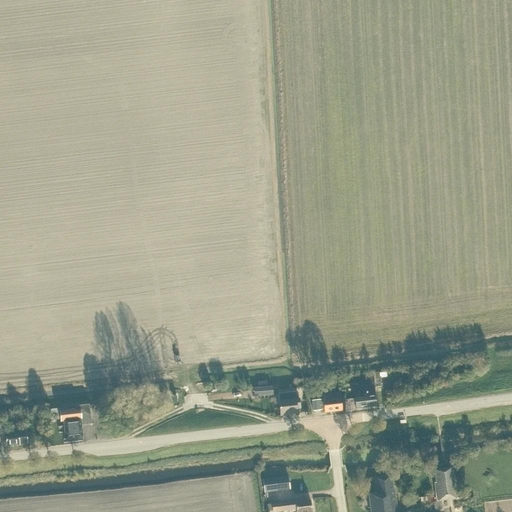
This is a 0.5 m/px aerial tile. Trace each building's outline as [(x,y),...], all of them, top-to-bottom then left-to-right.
[(375,408),(374,388),(380,388),(379,373),(373,373),(373,377),(368,377),(369,382),(353,383),(355,409),(375,408)] [(263,388),(267,387),(267,382),(257,383),(258,388),(253,389),(254,397),(263,397),(263,388)] [(280,403),(278,403),(280,415),(295,413),(295,409),(300,408),(299,401),(298,401),(297,393),(288,394),(288,396),(279,397),(280,403)] [(323,413),(341,411),(338,393),(322,395),(322,400),(311,401),(312,411),(320,410),(320,409),(322,409),(323,413)] [(63,422),(65,441),(83,439),(81,421),(80,410),(59,412),(60,423),(63,422)] [(119,425),(117,410),(111,411),(113,426),(119,425)] [(16,412),(4,413),(0,413),(0,414),(1,422),(5,422),(5,428),(17,427),(16,412)] [(5,436),(3,437),(3,441),(6,441),(6,446),(27,444),(26,434),(25,428),(4,430),(5,436)] [(434,510),(436,510),(441,509),(440,501),(457,499),(454,481),(452,481),(451,468),(434,471),(435,483),(434,483),(436,502),(433,502),(434,510)] [(369,511),(396,511),(394,491),(392,491),(390,476),(374,478),(375,488),(374,488),(375,493),(368,494),(369,511)] [(289,490),(288,477),(262,480),(263,493),(289,490)] [(294,502),(271,505),(266,505),(266,511),(282,511),(295,510),(295,511),(311,511),(310,501),(295,503),(294,502)]
